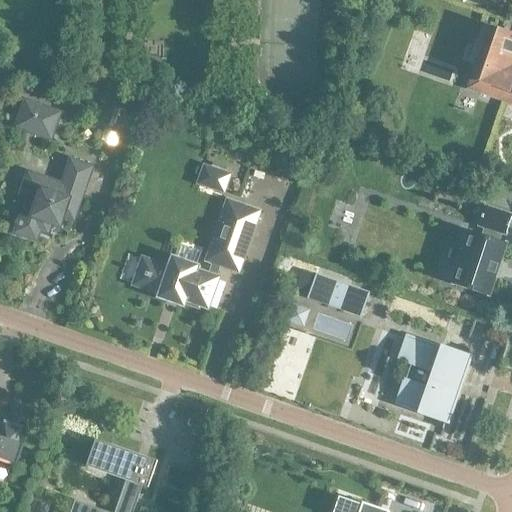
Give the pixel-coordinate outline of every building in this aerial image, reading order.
[(511,37),(501,33),(496,46),(485,42),(476,66),(488,70),(480,92),(511,103),(511,37)] [(60,114),(26,102),(19,121),(33,125),(35,119),(55,126),(60,114)] [(116,110),(111,126),(121,129),(126,113),(116,110)] [(74,220),(92,168),(71,161),(63,185),(29,173),(22,194),(31,197),(26,213),(23,212),(20,221),(17,220),(16,224),(19,225),(16,233),(36,240),(41,227),(49,230),(51,223),(60,226),(63,217),(74,220)] [(203,175),(226,183),(228,176),(205,168),(203,175)] [(259,212),(228,202),(208,260),(214,262),(209,275),(195,271),(197,267),(174,259),(170,269),(151,262),(142,287),(162,294),(161,297),(167,299),(169,300),(170,297),(176,299),(175,302),(184,305),(185,302),(198,307),(199,304),(208,307),(218,279),(216,278),(220,264),(238,271),(259,212)] [(511,221),(511,215),(487,207),(481,226),(487,228),(485,236),(472,231),(454,284),(490,297),(496,278),(498,278),(503,264),(501,263),(508,244),(500,241),(502,233),(507,235),(511,221)] [(285,257),(282,267),(288,269),(292,259),(286,257),(285,257)] [(305,273),(299,289),(310,293),(316,277),(305,273)] [(311,297),(310,296),(309,297),(361,315),(362,314),(360,314),(367,294),(318,277),(311,297)] [(466,354),(464,354),(442,346),(440,351),(417,343),(409,365),(411,365),(406,381),(413,383),(405,404),(420,409),(419,414),(444,423),(442,429),(444,429),(456,392),(453,391),(466,354)] [(0,458),(17,465),(25,444),(18,442),(23,427),(5,420),(2,436),(0,435),(0,458)] [(139,454),(96,440),(87,467),(126,480),(115,511),(107,511),(75,501),(71,511),(133,511),(143,486),(148,488),(158,461),(147,457),(145,464),(137,461),(139,454)] [(389,511),(363,503),(362,505),(340,497),(334,511),(389,511)]
